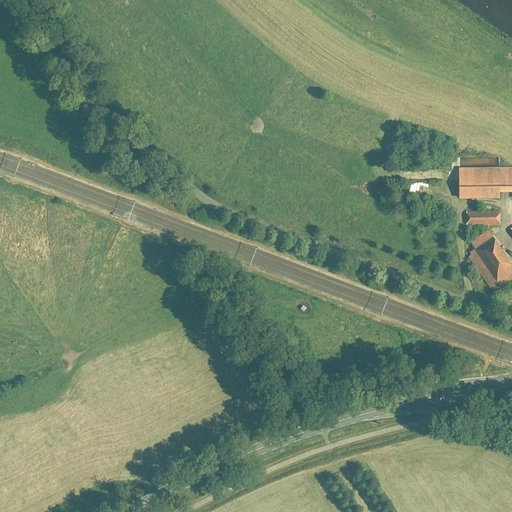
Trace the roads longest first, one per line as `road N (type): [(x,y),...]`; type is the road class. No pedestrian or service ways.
road 1 (unclassified): [(511,318),(213,205),(119,130),(33,0)]
road 2 (secondary): [(132,511),(304,432),(511,378)]
road 3 (track): [(202,255),(304,432)]
